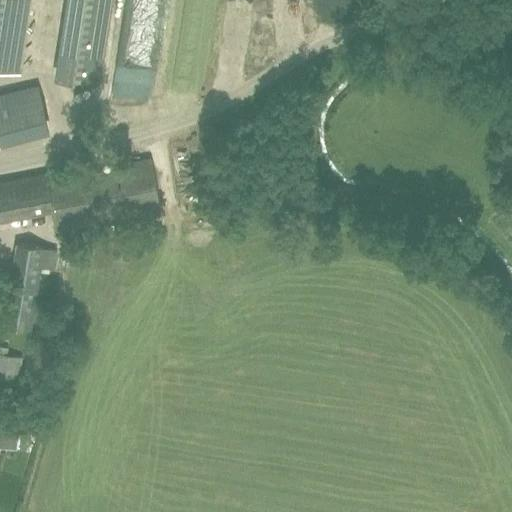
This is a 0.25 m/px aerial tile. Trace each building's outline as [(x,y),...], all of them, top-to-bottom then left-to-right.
[(0,0),(0,70),(19,73),(29,0),(0,0)] [(69,0),(58,80),(99,86),(111,0),(69,0)] [(0,96),(0,126),(0,127),(50,116),(44,87),(0,96)] [(51,117),(5,127),(8,144),(55,134),(51,117)] [(56,231),(161,210),(151,159),(47,180),(46,174),(0,182),(0,216),(51,206),(56,231)] [(11,268),(2,326),(32,330),(42,268),(54,270),(57,251),(17,244),(14,269),(11,268)] [(81,277),(74,306),(92,311),(99,282),(81,277)] [(0,381),(18,385),(23,359),(0,355),(0,381)] [(0,431),(0,436),(0,448),(14,450),(15,432),(0,431)]
